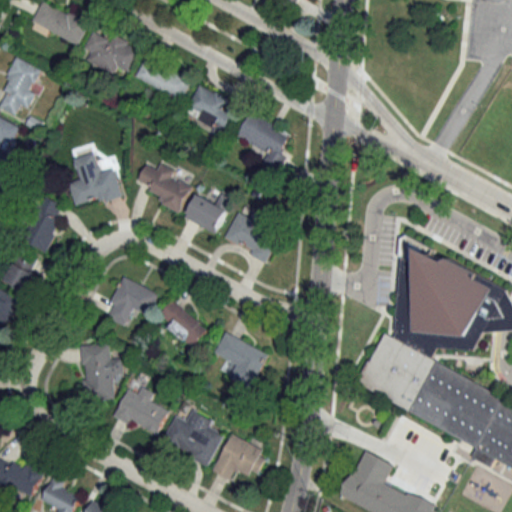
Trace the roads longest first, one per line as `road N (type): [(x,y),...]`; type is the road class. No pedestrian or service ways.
road 1 (residential): [(286,511),(305,412),(340,0)]
road 2 (residential): [(313,318),(261,306),(145,243),(117,240),(90,256),(42,343)]
road 3 (residential): [(204,511),(41,421),(26,381),(42,343)]
road 4 (residential): [(110,0),(306,107)]
road 5 (residential): [(403,150),(351,82),(310,54)]
road 6 (residential): [(511,208),(403,150)]
